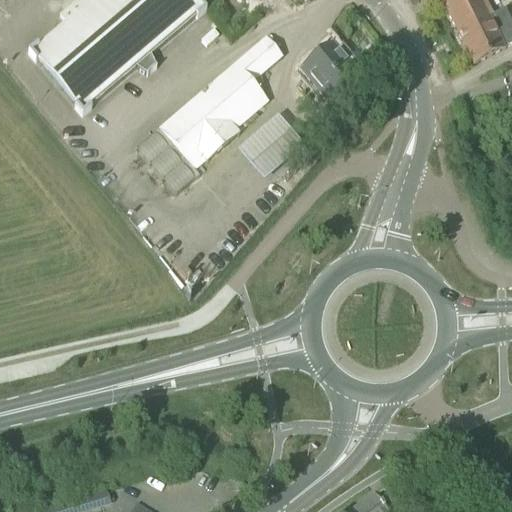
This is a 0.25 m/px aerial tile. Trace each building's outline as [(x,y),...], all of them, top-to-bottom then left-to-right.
[(80,0),(59,19),(64,25),(37,49),(36,48),(27,56),(35,65),(36,64),(74,109),(73,110),(81,119),(90,112),(89,110),(135,71),(146,79),(150,75),(155,71),(149,59),(195,20),(196,21),(205,13),(197,4),(197,5),(192,0),(80,0)] [(438,0),(472,67),(505,51),(504,49),(511,45),(511,27),(504,11),(492,17),(483,0),(438,0)] [(258,80),(280,61),(264,42),(153,137),(193,184),(198,180),(193,174),(204,164),(205,166),(238,138),(234,133),(267,105),(261,98),(263,97),(260,82),(258,80)] [(299,72),(328,105),(358,79),(330,46),(299,72)] [(303,144),(275,112),(235,147),(263,179),(303,144)] [(317,133),(325,142),(332,136),(324,127),(317,133)] [(382,511),(372,498),(352,511),(382,511)]
